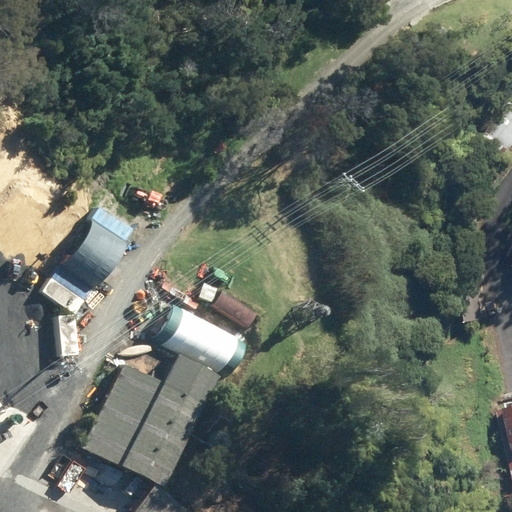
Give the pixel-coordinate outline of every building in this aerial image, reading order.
[(511,162),(511,160),(511,110),(487,144),(511,162)] [(95,290),(129,229),(94,210),(60,271),(95,290)] [(49,278),(40,289),(66,311),(76,299),(75,298),(78,294),(55,276),(52,280),(49,278)] [(486,320),(480,284),(456,288),(462,325),(486,320)] [(69,316),(54,316),(52,353),(68,354),(69,316)] [(157,488),(214,377),(170,355),(156,384),(120,365),(78,447),(157,488)] [(511,397),(498,401),(511,451),(511,397)] [(179,511),(180,511),(147,487),(128,511),(179,511)]
